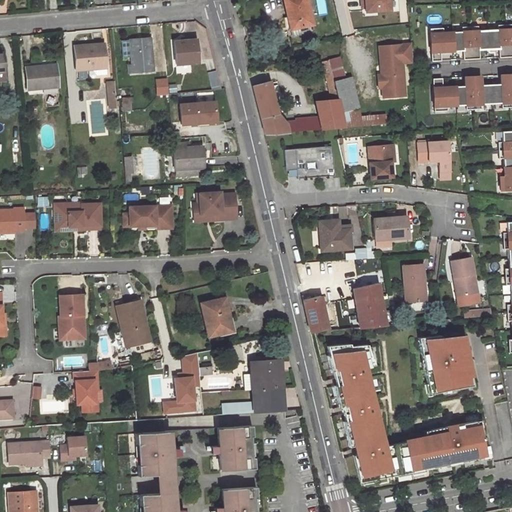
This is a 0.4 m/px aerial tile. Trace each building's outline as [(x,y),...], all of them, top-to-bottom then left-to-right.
[(313,24),(307,0),(284,0),(291,29),(313,24)] [(498,29),(488,30),(489,49),(499,48),(499,57),(508,57),(506,24),(498,25),(498,29)] [(478,25),(470,26),(471,50),(472,58),(480,58),(480,49),(489,49),(488,30),(478,30),(478,25)] [(462,31),(452,31),(453,51),(454,59),(464,59),(463,50),(471,50),(470,26),(462,26),(462,31)] [(430,28),(432,60),(441,60),(441,51),(453,51),(452,31),(443,32),(443,27),(430,28)] [(173,41),(175,64),(197,62),(195,37),(188,37),(188,40),(173,41)] [(129,40),(131,63),(127,63),(128,72),(153,70),(150,38),(129,40)] [(73,46),(75,70),(105,67),(103,43),(73,46)] [(382,74),(378,74),(379,87),(401,85),(400,75),(404,75),(403,62),(413,61),(412,43),(380,45),(381,64),(385,67),(386,74),(382,74)] [(345,78),(340,57),(322,62),(329,90),(330,100),(315,101),(319,116),(322,129),(345,127),(334,80),(345,78)] [(25,67),(27,89),(58,87),(56,64),(25,67)] [(501,75),(501,83),(491,84),(492,103),(502,103),(502,107),(510,107),(509,74),(501,75)] [(361,115),(352,76),(345,78),(334,80),(345,127),(387,123),(386,113),(361,115)] [(465,76),(465,85),(455,86),(456,105),(464,105),(464,109),(474,109),(473,76),(465,76)] [(481,76),(473,76),(474,109),(482,108),(482,104),(492,103),(491,84),(481,84),(481,76)] [(447,106),(456,105),(455,86),(443,86),(442,77),(433,78),(435,111),(448,110),(447,106)] [(155,79),(157,95),(168,94),(166,78),(155,79)] [(105,81),(107,108),(116,108),(115,80),(105,81)] [(252,86),(264,134),(267,133),(289,132),(286,123),(284,121),(278,113),(270,81),(252,86)] [(330,100),(329,90),(313,91),(315,101),(330,100)] [(122,97),(123,111),(131,110),(130,97),(122,97)] [(196,102),(198,123),(215,121),(214,101),(196,102)] [(198,123),(196,102),(177,104),(179,125),(198,123)] [(322,129),(319,116),(295,118),(295,120),(284,121),(286,123),(289,132),(322,129)] [(511,130),(502,131),(502,141),(498,142),(498,150),(511,149),(511,130)] [(417,162),(438,161),(438,171),(448,171),(446,140),(416,142),(417,162)] [(202,166),(201,146),(184,147),(184,143),(172,144),(174,169),(202,166)] [(392,175),(390,159),(394,159),(392,143),(371,145),(373,161),(369,162),(371,177),(392,175)] [(333,145),(285,149),(286,170),(298,169),(299,177),(335,174),(333,145)] [(504,168),(511,167),(511,149),(498,150),(499,158),(503,158),(504,168)] [(130,156),(123,157),(125,182),(130,182),(129,173),(132,173),(130,156)] [(175,176),(203,173),(202,166),(174,169),(175,176)] [(511,167),(504,168),(504,176),(500,177),(500,190),(511,188),(511,167)] [(219,192),(198,194),(198,204),(192,204),(193,215),(209,214),(209,220),(221,220),(221,218),(235,217),(234,194),(219,195),(219,192)] [(81,203),(54,204),(55,230),(100,229),(100,204),(81,204),(81,203)] [(171,205),(129,206),(129,213),(129,226),(138,226),(138,229),(172,228),(171,205)] [(13,209),(0,209),(0,232),(14,232),(14,230),(23,229),(23,208),(13,208),(13,209)] [(395,215),(373,218),(375,238),(408,235),(406,218),(396,219),(395,215)] [(320,250),(351,248),(349,228),(339,229),(339,219),(318,221),(320,250)] [(507,232),(503,233),(503,241),(511,240),(511,221),(507,222),(507,232)] [(503,249),(508,249),(508,258),(511,258),(511,240),(503,241),(503,249)] [(449,260),(453,276),(455,276),(459,296),(477,293),(470,256),(449,260)] [(322,265),(324,279),(344,276),(341,261),(322,265)] [(402,265),(405,302),(422,300),(426,299),(423,263),(402,265)] [(379,284),(353,289),(357,315),(349,317),(351,330),(386,326),(379,284)] [(81,293),(58,295),(59,316),(57,316),(58,327),(61,327),(62,339),(74,338),(73,332),(84,331),(81,293)] [(335,323),(328,305),(323,306),(321,297),(303,301),(310,332),(328,328),(327,324),(335,323)] [(200,304),(208,336),(231,330),(223,298),(200,304)] [(141,300),(117,306),(122,331),(125,330),(127,332),(130,346),(147,342),(142,320),(145,319),(141,300)] [(145,319),(142,320),(147,342),(150,342),(145,319)] [(125,330),(122,331),(126,347),(130,346),(127,332),(125,330)] [(440,336),(418,338),(423,360),(426,359),(428,369),(425,370),(428,384),(431,384),(433,393),(445,391),(444,387),(457,385),(457,389),(469,386),(467,376),(471,376),(463,336),(441,339),(440,336)] [(349,344),(326,345),(329,355),(331,354),(335,370),(332,370),(336,386),(339,385),(344,405),(341,406),(345,421),(348,420),(356,454),(354,455),(360,478),(376,475),(377,478),(398,474),(398,471),(424,466),(425,469),(447,465),(446,462),(461,459),(461,462),(483,458),(482,455),(487,454),(482,430),(479,431),(477,421),(430,430),(432,437),(384,446),(365,368),(370,366),(368,357),(369,357),(367,345),(350,346),(349,344)] [(283,410),(280,359),(250,361),(251,376),(252,389),(252,401),(253,412),(283,410)] [(97,362),(88,363),(88,365),(88,370),(97,370),(97,362)] [(112,362),(97,362),(97,370),(112,369),(112,362)] [(165,370),(166,379),(183,377),(212,374),(211,366),(165,370)] [(98,389),(97,370),(88,370),(73,371),(74,381),(75,381),(77,404),(82,403),(83,411),(98,411),(97,402),(95,402),(95,389),(98,389)] [(243,376),(244,390),(252,389),(251,376),(243,376)] [(33,386),(32,398),(40,398),(41,386),(33,386)] [(0,416),(14,416),(13,399),(0,399),(0,416)] [(223,413),(253,412),(252,401),(223,403),(223,413)] [(219,447),(219,453),(220,470),(255,468),(253,425),(218,427),(219,447)] [(135,432),(138,475),(155,474),(173,473),(172,456),(171,449),(170,430),(135,432)] [(67,437),(67,445),(59,446),(60,461),(68,460),(68,457),(68,456),(76,456),(86,455),(85,436),(67,437)] [(48,440),(6,443),(7,463),(25,462),(41,461),(41,458),(49,457),(48,440)] [(155,474),(156,492),(174,491),(173,473),(155,474)] [(222,508),(222,511),(257,511),(256,486),(221,488),(222,508)] [(7,492),(8,511),(33,511),(28,511),(27,491),(7,492)] [(27,491),(28,511),(33,511),(35,511),(34,491),(27,491)] [(139,493),(140,511),(174,511),(175,510),(174,491),(156,492),(139,493)]
